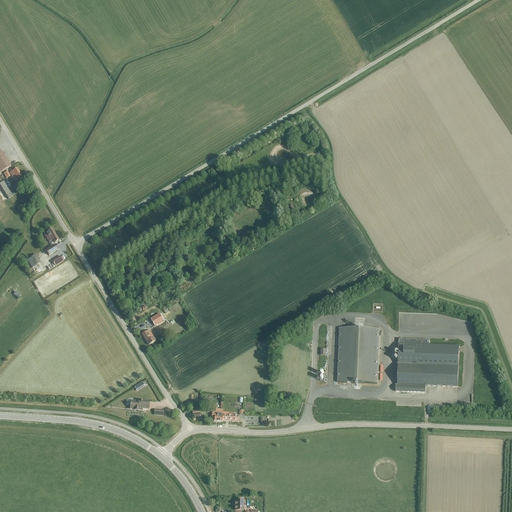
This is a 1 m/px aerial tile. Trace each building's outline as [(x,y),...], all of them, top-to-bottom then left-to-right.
[(6,179),(10,176),(6,170),(11,167),(1,151),(0,151),(0,173),(2,172),(6,179)] [(15,182),(22,178),(17,169),(13,171),(12,169),(10,171),(11,173),(10,173),(15,182)] [(12,197),(11,194),(3,182),(0,184),(0,186),(8,200),(12,197)] [(54,244),(59,241),(52,229),(44,234),(49,242),(52,240),(54,244)] [(48,256),(58,250),(55,245),(51,248),(52,250),(47,253),(48,256)] [(30,258),(27,260),(32,268),(35,266),(40,263),(36,255),(30,258)] [(61,257),(52,262),(55,267),(64,262),(61,257)] [(159,314),(150,320),(154,326),(163,321),(159,314)] [(377,384),(379,330),(339,328),(337,382),(377,384)] [(155,341),(149,331),(146,333),(146,332),(141,335),(148,346),(155,341)] [(395,384),(395,392),(425,393),(425,386),(457,387),(459,347),(429,345),(429,341),(398,339),(397,384),(395,384)] [(149,401),(139,400),(138,402),(130,401),(130,409),(134,410),(134,411),(138,411),(138,410),(142,411),(142,409),(148,409),(149,401)] [(214,418),(213,422),(222,422),(222,421),(222,413),(223,410),(214,410),(214,412),(211,412),(211,418),(214,418)] [(222,413),(222,421),(232,422),(238,422),(238,416),(228,415),(228,413),(222,413)] [(239,502),(234,502),(234,511),(240,511),(242,511),(242,507),(243,507),(243,500),(239,500),(239,502)]
